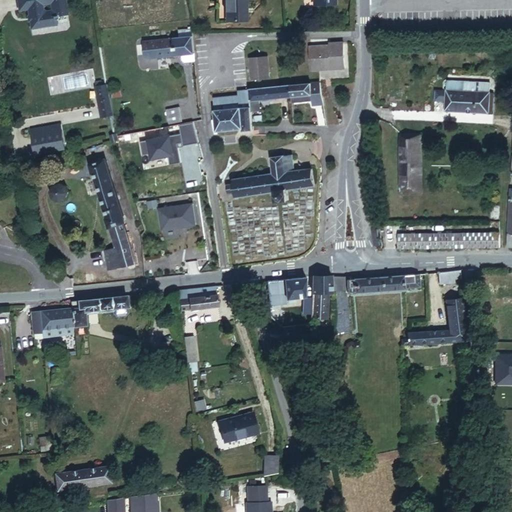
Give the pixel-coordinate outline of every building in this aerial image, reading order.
[(52,16),(65,14),(62,0),(15,0),(17,10),(25,9),(29,29),(54,25),(52,16)] [(222,0),(223,22),(243,22),(242,0),(222,0)] [(191,38),(190,30),(176,32),(177,39),(191,38)] [(191,54),(193,54),(191,38),(177,39),(170,40),(172,57),(179,56),(191,54)] [(143,60),(172,57),(170,40),(141,43),(143,60)] [(312,69),(346,67),(344,41),(330,42),(330,45),(311,46),(312,69)] [(183,63),(192,62),(191,54),(179,56),(180,61),(183,63)] [(252,80),(269,79),(267,56),(250,58),(252,80)] [(311,105),(321,104),(319,83),(249,89),(250,106),(251,111),(261,110),(260,100),(288,98),(291,97),(291,102),(311,100),(311,105)] [(103,118),(113,116),(110,98),(109,91),(107,85),(97,87),(103,118)] [(443,114),(486,116),(487,95),(487,86),(444,85),(443,114)] [(250,106),(249,89),(238,90),(238,95),(213,97),(214,109),(241,107),(250,106)] [(250,106),(241,107),(243,128),(243,131),(252,130),(251,111),(250,106)] [(169,124),(182,121),(179,107),(166,109),(169,124)] [(215,131),(243,128),(241,107),(214,109),(215,131)] [(176,147),(175,143),(180,142),(181,146),(196,143),(190,123),(177,126),(179,134),(138,143),(141,156),(149,154),(150,160),(166,156),(168,165),(179,162),(176,147)] [(63,149),(63,146),(60,132),(59,124),(28,130),(29,138),(32,151),(32,155),(63,149)] [(398,194),(416,195),(417,139),(399,138),(398,194)] [(288,199),(286,189),(314,184),(312,168),(294,170),(291,155),(271,158),(273,173),(232,179),(233,184),(234,192),(235,197),(274,191),(276,201),(288,199)] [(104,270),(131,263),(102,162),(87,166),(109,247),(99,250),(104,270)] [(72,193),(71,189),(69,186),(64,183),(60,182),(56,184),(52,187),(51,192),(51,197),(55,201),(59,203),(64,203),(68,201),(71,198),(72,193)] [(155,207),(154,200),(147,201),(148,208),(155,207)] [(193,227),(190,205),(156,210),(159,232),(193,227)] [(381,246),(379,231),(373,232),(376,247),(381,246)] [(496,247),(495,234),(399,235),(400,249),(496,247)] [(348,295),(421,292),(420,275),(347,278),(348,295)] [(440,289),(456,289),(456,282),(456,275),(439,275),(440,289)] [(331,296),(348,295),(347,278),(330,279),(331,290),(331,296)] [(310,319),(326,319),(326,299),(325,290),(331,290),(330,279),(312,280),(311,297),(310,319)] [(481,289),(511,289),(511,279),(493,279),(493,284),(481,284),(481,289)] [(283,299),(311,297),(312,280),(276,283),(277,289),(282,288),(283,299)] [(283,308),(283,299),(282,288),(277,289),(276,283),(264,284),(267,308),(283,308)] [(178,311),(211,308),(209,290),(176,293),(178,311)] [(89,324),(88,315),(135,310),(134,297),(79,302),(80,308),(68,309),(69,325),(89,324)] [(404,349),(469,346),(463,300),(445,301),(450,335),(407,336),(407,343),(404,343),(404,349)] [(70,336),(69,325),(68,309),(27,313),(29,333),(33,332),(34,339),(44,338),(70,336)] [(282,334),(285,334),(284,324),(284,321),(267,316),(268,325),(282,334)] [(285,334),(310,333),(310,324),(284,324),(285,334)] [(184,363),(195,361),(191,336),(182,336),(184,363)] [(196,370),(195,361),(184,363),(186,371),(196,370)] [(223,445),(258,436),(252,417),(218,426),(223,445)] [(263,481),(277,478),(278,459),(265,459),(263,481)] [(56,474),(58,491),(111,483),(109,466),(56,474)] [(249,504),(267,503),(266,486),(249,487),(249,504)] [(467,500),(466,486),(458,487),(459,500),(467,500)] [(129,511),(158,511),(158,496),(129,501),(129,511)] [(107,511),(124,511),(124,499),(106,500),(107,511)] [(269,511),(270,503),(267,503),(249,504),(247,504),(247,511),(269,511)]
